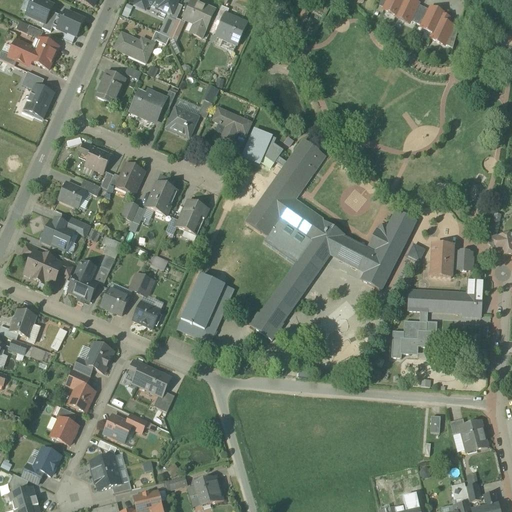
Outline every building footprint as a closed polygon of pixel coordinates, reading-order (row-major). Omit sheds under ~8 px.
[(34,0),(26,17),(44,25),(45,26),(50,14),(53,8),(46,5),(34,0)] [(95,9),(98,0),(81,0),(80,3),(95,9)] [(152,1),(149,0),(141,0),(138,8),(147,12),(152,1)] [(149,0),(152,1),(165,7),(163,11),(173,16),(177,6),(178,6),(180,0),(149,0)] [(384,10),(389,0),(381,0),(378,8),(384,10)] [(389,0),(384,10),(383,12),(396,18),(404,0),(389,0)] [(405,0),(404,0),(396,18),(396,19),(408,26),(410,23),(417,7),(418,6),(405,0)] [(204,41),(217,13),(203,7),(202,9),(194,5),(186,22),(199,28),(195,37),(204,41)] [(173,16),(171,21),(178,24),(179,22),(185,9),(178,6),(177,6),(173,16)] [(429,12),(417,7),(410,23),(421,29),(429,12)] [(231,12),(224,9),(218,23),(224,26),(228,18),(231,12)] [(429,12),(421,29),(421,30),(434,36),(442,18),(443,16),(430,10),(429,12)] [(62,19),(50,14),(45,26),(44,25),(42,31),(50,34),(52,30),(57,32),(62,19)] [(62,19),(57,32),(65,36),(66,34),(77,39),(84,22),(65,14),(62,19)] [(224,26),(219,38),(239,47),(248,27),(228,18),(224,26)] [(442,18),(434,36),(431,42),(444,48),(452,31),(451,28),(446,26),(449,21),(442,18)] [(180,40),(187,26),(179,22),(178,24),(172,37),(180,40)] [(16,32),(39,42),(42,34),(20,24),(16,32)] [(124,37),(117,52),(148,66),(156,47),(144,42),(143,45),(124,37)] [(48,72),(58,50),(42,42),(36,56),(33,55),(29,63),(31,64),(48,72)] [(31,50),(16,43),(10,57),(9,59),(17,63),(29,68),(31,64),(29,63),(33,55),(29,53),(31,50)] [(1,53),(0,56),(0,61),(14,68),(17,63),(9,59),(10,57),(1,53)] [(116,108),(127,82),(109,74),(98,100),(116,108)] [(36,88),(40,90),(44,82),(27,75),(22,88),(34,93),(36,88)] [(49,105),(53,96),(40,90),(36,88),(34,93),(32,98),(30,97),(27,105),(28,105),(28,106),(26,105),(22,115),(42,124),(50,105),(49,105)] [(141,95),(132,115),(156,126),(159,119),(161,120),(165,109),(169,102),(168,102),(151,94),(149,99),(141,95)] [(171,112),(178,97),(172,94),(168,102),(169,102),(165,109),(171,112)] [(208,122),(215,107),(207,104),(200,118),(208,122)] [(178,111),(169,132),(191,142),(200,121),(178,111)] [(245,123),(220,112),(215,124),(229,130),(221,148),(232,153),(239,135),(245,123)] [(254,127),(245,123),(239,135),(249,139),(254,127)] [(288,172),(292,167),(283,161),(288,154),(278,148),(281,143),(276,141),(277,139),(257,131),(245,160),(263,169),(268,159),(278,166),(279,165),(288,172)] [(278,299),(262,321),(257,317),(249,329),(275,346),(281,336),(334,259),(351,268),(368,276),(364,284),(383,294),(409,243),(418,225),(398,215),(389,233),(387,231),(383,232),(382,235),(380,233),(371,250),(379,254),(377,257),(344,240),(346,238),(298,205),(329,161),(322,156),(322,155),(308,145),(304,150),(292,167),(288,172),(248,226),(263,236),(270,241),(282,223),(315,246),(298,270),(278,299)] [(95,151),(87,148),(83,157),(91,160),(95,151)] [(106,178),(114,159),(95,150),(95,151),(91,160),(87,170),(106,178)] [(128,167),(118,191),(136,199),(147,176),(128,167)] [(116,179),(110,176),(103,191),(110,194),(116,179)] [(89,184),(85,194),(88,195),(99,200),(103,191),(89,184)] [(176,193),(159,185),(148,211),(168,220),(173,210),(170,208),(176,193)] [(85,194),(68,186),(61,203),(80,212),(88,195),(85,194)] [(211,213),(190,204),(181,224),(179,231),(195,238),(203,221),(207,222),(211,213)] [(134,225),(141,210),(130,206),(124,220),(134,225)] [(142,228),(148,214),(141,210),(134,225),(142,228)] [(67,222),(52,216),(40,242),(66,254),(75,234),(63,229),(67,222)] [(500,235),(503,218),(497,216),(493,234),(500,235)] [(70,219),(66,227),(85,236),(89,228),(70,219)] [(181,224),(174,221),(168,236),(176,239),(179,231),(181,224)] [(265,247),(298,270),(315,246),(282,223),(270,241),(265,247)] [(511,241),(497,244),(499,255),(505,254),(506,258),(511,257),(511,239),(510,240),(511,241)] [(32,262),(25,278),(41,285),(52,259),(28,249),(23,258),(32,262)] [(455,250),(435,249),(433,280),(453,281),(454,271),(459,272),(459,273),(462,274),(462,275),(469,275),(469,274),(473,274),(473,269),(474,269),(475,262),(473,262),(474,257),(470,256),(470,255),(463,255),(463,256),(455,256),(455,250)] [(118,262),(108,258),(96,284),(106,288),(118,262)] [(75,269),(52,259),(41,285),(55,292),(62,277),(70,280),(75,269)] [(80,261),(64,294),(86,304),(94,287),(88,284),(96,268),(80,261)] [(141,296),(147,282),(139,278),(132,293),(141,296)] [(203,278),(179,333),(212,347),(235,293),(203,278)] [(155,285),(147,282),(141,296),(149,300),(155,285)] [(484,318),(485,286),(471,285),(470,298),(411,295),(410,315),(423,315),(422,326),(407,325),(406,336),(395,335),(394,345),(403,346),(402,358),(412,358),(412,354),(420,354),(420,350),(429,351),(429,347),(437,347),(438,337),(439,337),(439,326),(429,326),(430,319),(430,315),(484,318)] [(111,292),(103,310),(124,319),(132,301),(111,292)] [(156,332),(163,315),(143,306),(136,324),(156,332)] [(31,341),(38,320),(21,314),(14,333),(13,335),(21,338),(31,341)] [(3,329),(0,337),(19,344),(21,338),(13,335),(14,333),(3,329)] [(27,359),(31,349),(15,343),(11,353),(27,359)] [(88,366),(87,368),(96,373),(105,377),(108,370),(109,370),(112,364),(111,363),(115,355),(97,347),(96,348),(94,349),(93,352),(94,354),(88,366)] [(81,362),(76,374),(92,381),(96,373),(87,368),(88,366),(81,362)] [(167,395),(173,382),(153,373),(151,376),(148,377),(146,380),(148,383),(144,391),(161,399),(164,400),(167,395)] [(78,393),(80,388),(87,391),(92,381),(76,374),(69,389),(78,393)] [(0,386),(5,388),(9,380),(0,376),(0,386)] [(87,416),(97,396),(87,391),(80,388),(78,393),(71,408),(87,416)] [(177,400),(167,395),(164,400),(161,399),(156,410),(169,416),(177,400)] [(61,422),(62,422),(75,428),(79,418),(63,411),(58,421),(61,422)] [(133,417),(129,426),(135,428),(133,432),(144,437),(149,425),(133,417)] [(439,436),(440,420),(431,419),(430,435),(439,436)] [(113,423),(106,437),(112,440),(111,441),(118,444),(119,443),(124,446),(127,439),(129,440),(133,432),(135,428),(129,426),(119,421),(118,422),(114,424),(113,423)] [(461,436),(466,456),(487,450),(480,423),(464,428),(463,421),(450,425),(453,438),(461,436)] [(72,449),(80,430),(75,428),(62,422),(61,422),(53,440),(72,449)] [(53,480),(62,460),(46,452),(37,471),(36,472),(46,477),(53,480)] [(95,480),(120,473),(117,459),(91,466),(95,480)] [(30,468),(24,480),(41,487),(46,477),(36,472),(37,471),(30,468)] [(124,487),(120,473),(95,480),(98,495),(105,493),(113,491),(115,497),(132,493),(130,486),(124,487)] [(14,477),(9,486),(12,496),(26,492),(26,490),(28,484),(14,477)] [(218,480),(197,486),(204,511),(226,504),(218,480)] [(171,486),(173,493),(189,489),(187,481),(171,486)] [(477,487),(466,489),(469,505),(481,503),(477,487)] [(34,500),(32,492),(30,491),(26,492),(12,496),(10,497),(14,511),(37,511),(37,508),(38,508),(36,500),(34,500)] [(136,501),(139,511),(163,511),(160,495),(154,497),(154,494),(141,497),(142,500),(136,501)] [(498,511),(498,507),(497,507),(494,496),(483,498),(485,510),(477,511),(498,511)]
